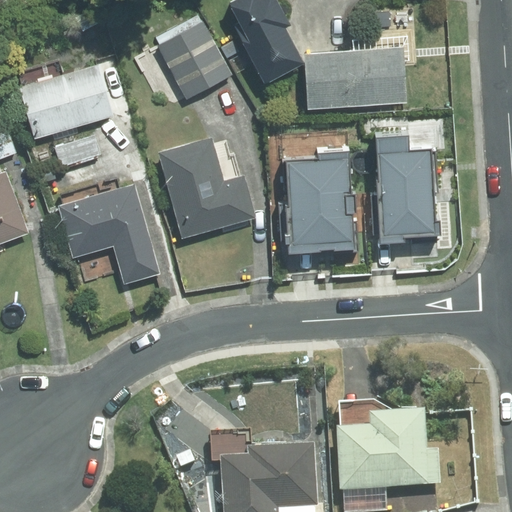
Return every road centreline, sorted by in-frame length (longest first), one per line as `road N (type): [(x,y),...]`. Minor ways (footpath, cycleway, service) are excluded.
road 1 (residential): [(19,458),(92,390),(193,338),(288,321),(511,309)]
road 2 (tertiary): [(511,131),(503,0)]
